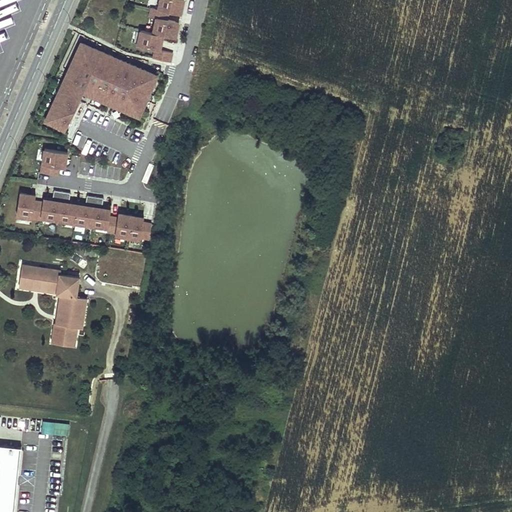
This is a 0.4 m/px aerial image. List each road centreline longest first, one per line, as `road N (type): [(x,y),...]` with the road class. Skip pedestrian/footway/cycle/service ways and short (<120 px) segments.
road 1 (residential): [(202,0),(189,57),(131,191)]
road 2 (secondary): [(0,155),(67,0)]
